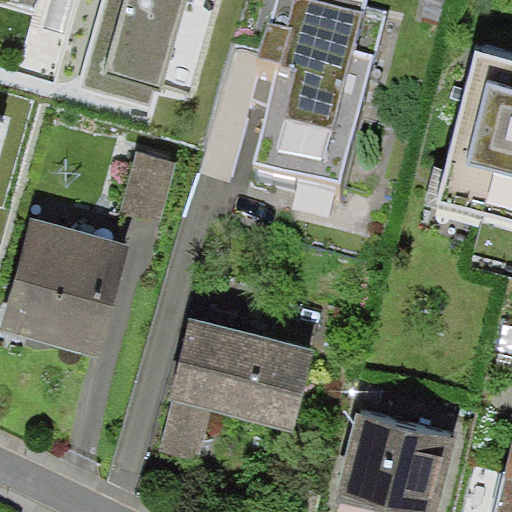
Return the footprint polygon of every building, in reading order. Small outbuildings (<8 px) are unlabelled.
[(0,0),(0,5),(32,14),(35,0),(0,0)] [(219,0),(102,0),(76,87),(147,108),(153,87),(190,99),(219,0)] [(366,0),(273,0),(259,57),(279,62),(253,161),(342,184),(387,10),(365,5),(366,0)] [(427,194),(511,216),(511,53),(469,43),(427,194)] [(175,159),(135,149),(118,211),(159,221),(175,159)] [(126,241),(29,216),(0,327),(0,329),(97,354),(126,241)] [(311,340),(189,311),(150,453),(193,465),(210,406),(288,424),(311,340)] [(437,511),(458,429),(353,402),(330,490),(417,511),(437,511)] [(511,511),(511,426),(493,511),(511,511)]
